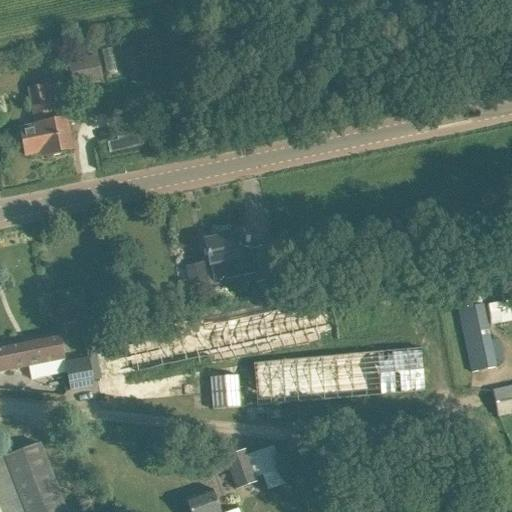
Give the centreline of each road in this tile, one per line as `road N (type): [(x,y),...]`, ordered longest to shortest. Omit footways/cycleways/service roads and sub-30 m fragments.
road 1 (tertiary): [(0,212),(511,105)]
road 2 (unclassified): [(0,402),(163,424),(396,426),(473,372)]
